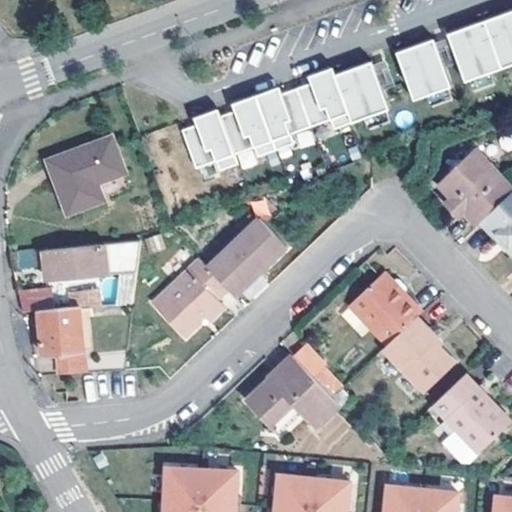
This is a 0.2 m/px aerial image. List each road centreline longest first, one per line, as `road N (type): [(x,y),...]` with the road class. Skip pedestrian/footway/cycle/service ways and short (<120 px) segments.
road 1 (residential): [(511,336),(409,228),(371,225),(190,396),(138,419),(27,429)]
road 2 (residential): [(0,83),(246,0)]
